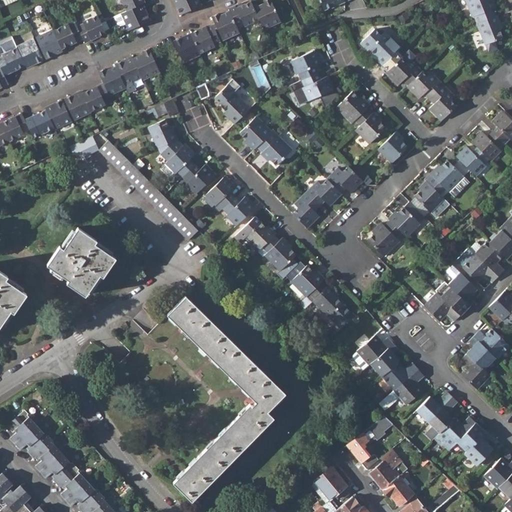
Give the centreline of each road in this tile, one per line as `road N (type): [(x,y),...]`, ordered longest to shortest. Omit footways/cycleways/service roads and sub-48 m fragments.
road 1 (residential): [(53,355),(175,266),(168,247),(90,168)]
road 2 (residential): [(168,511),(121,460),(53,355)]
road 3 (residential): [(325,255),(192,118)]
road 4 (residential): [(435,141),(325,255)]
road 5 (residential): [(339,53),(435,141)]
